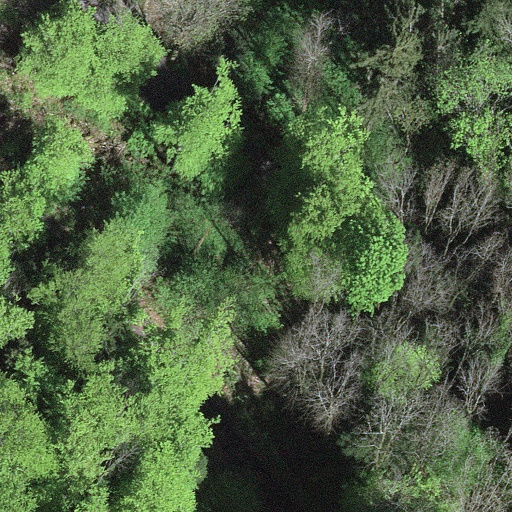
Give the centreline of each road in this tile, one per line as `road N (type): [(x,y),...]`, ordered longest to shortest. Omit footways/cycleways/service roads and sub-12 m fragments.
road 1 (track): [(511,246),(388,225),(209,127),(59,0)]
road 2 (track): [(293,511),(155,318),(44,205),(0,191)]
